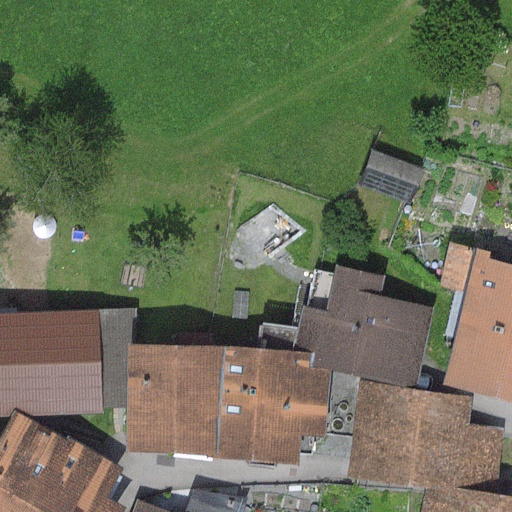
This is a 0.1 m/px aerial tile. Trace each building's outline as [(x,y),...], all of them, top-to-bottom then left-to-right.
[(420,169),(368,150),(355,187),(407,206),(420,169)] [(305,232),(272,198),(239,231),(272,265),(305,232)] [(452,327),(511,342),(511,265),(484,258),(485,252),(446,241),(434,285),(461,293),(452,327)] [(330,275),(314,270),(290,352),(304,353),(303,368),(324,369),(414,389),(435,308),(377,295),(382,277),(333,265),(330,275)] [(98,310),(0,312),(0,415),(6,415),(20,415),(100,413),(98,310)] [(511,342),(452,327),(437,382),(511,401),(511,342)] [(216,348),(125,343),(119,451),(210,456),(216,348)] [(290,352),(216,348),(210,456),(294,460),(295,436),(320,437),(324,369),(303,368),(304,353),(290,352)] [(469,396),(356,383),(346,472),(497,490),(504,430),(466,426),(469,396)] [(0,511),(25,511),(67,442),(20,415),(6,415),(0,425),(0,511)] [(67,442),(25,511),(117,511),(121,506),(104,496),(119,472),(67,442)] [(511,511),(511,498),(423,482),(417,511),(511,511)] [(169,511),(134,499),(129,511),(169,511)]
